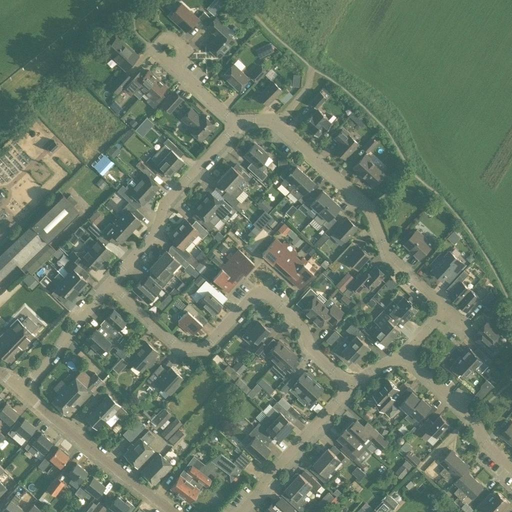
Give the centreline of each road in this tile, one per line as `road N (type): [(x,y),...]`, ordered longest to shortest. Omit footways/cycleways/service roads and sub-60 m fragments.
road 1 (residential): [(351,386),(260,290),(205,348),(180,349),(109,283)]
road 2 (residential): [(445,309),(390,257),(368,207),(277,124)]
road 3 (residential): [(236,124),(164,203),(155,233),(109,283)]
road 4 (residential): [(172,511),(21,391)]
road 5 (residential): [(241,511),(351,386)]
road 6 (residential): [(405,355),(511,468)]
road 7 (residential): [(109,283),(21,391)]
